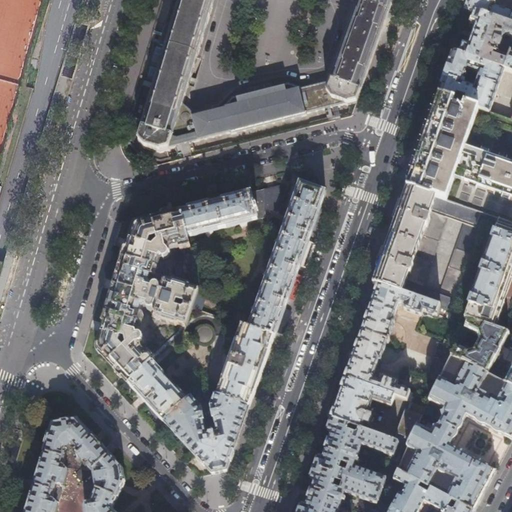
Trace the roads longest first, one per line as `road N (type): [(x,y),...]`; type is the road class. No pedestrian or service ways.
road 1 (primary): [(385,149),(256,511)]
road 2 (residential): [(105,194),(342,135),(385,149)]
road 3 (trunk): [(0,236),(68,0)]
road 4 (residential): [(205,511),(59,354)]
road 5 (residential): [(64,178),(116,0)]
road 6 (residential): [(14,339),(64,178)]
road 7 (residential): [(59,354),(105,194)]
road 8 (trunk): [(0,163),(16,0)]
road 9 (primary): [(436,0),(385,149)]
